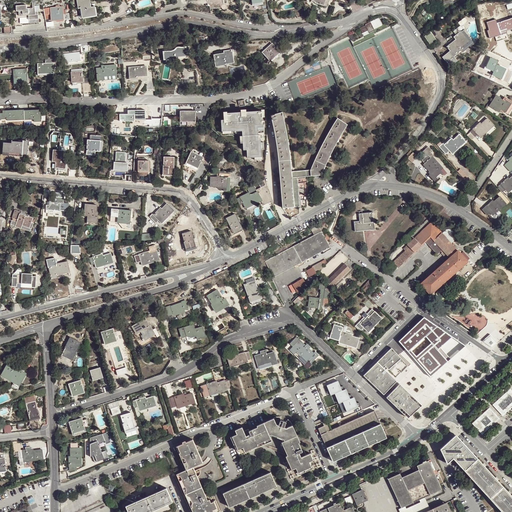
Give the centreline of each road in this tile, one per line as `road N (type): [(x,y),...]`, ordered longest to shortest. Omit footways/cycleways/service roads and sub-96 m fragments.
road 1 (residential): [(0,96),(116,102),(256,92),(359,14)]
road 2 (residential): [(359,14),(271,35),(191,23),(0,50)]
road 3 (residential): [(51,414),(163,380),(229,338),(292,318),(346,367)]
road 4 (residential): [(226,258),(177,191),(0,176)]
road 5 (residential): [(54,490),(293,390)]
road 6 (residential): [(394,185),(388,168),(414,141),(442,79),(392,8)]
road 7 (residential): [(394,185),(352,190),(226,258)]
road 8 (residential): [(169,274),(0,318)]
road 9 (residential): [(45,325),(175,284)]
